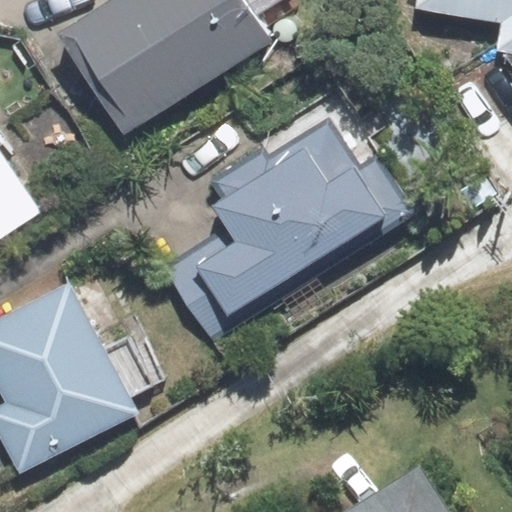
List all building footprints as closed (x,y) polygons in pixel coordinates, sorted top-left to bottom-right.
[(125,0),(78,30),(135,119),(286,23),(271,0),(125,0)] [(0,132),(0,229),(43,203),(0,132)] [(181,272),(212,323),(418,201),(388,150),(349,173),(330,142),(295,163),(287,149),(227,185),(253,229),(181,272)] [(145,402),(88,281),(0,321),(0,340),(28,400),(10,408),(32,455),(145,402)] [(454,511),(437,486),(397,511),(454,511)]
